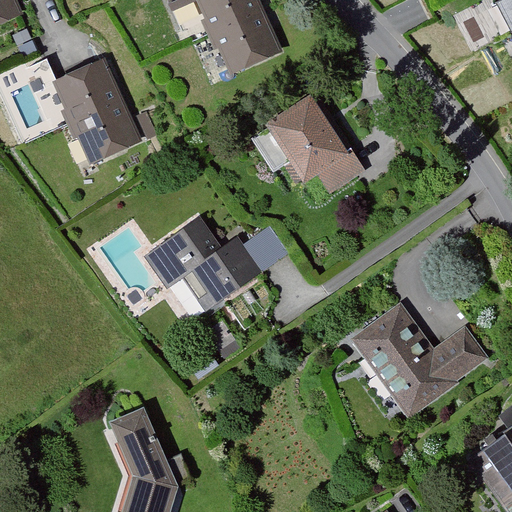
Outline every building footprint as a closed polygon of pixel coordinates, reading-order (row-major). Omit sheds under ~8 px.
[(14,0),(0,0),(0,27),(23,16),(14,0)] [(276,54),(250,0),(193,0),(192,1),(230,77),(276,54)] [(511,0),(494,0),(509,30),(511,29),(511,0)] [(99,66),(50,88),(84,165),(133,142),(99,66)] [(359,171),(311,101),(251,142),(271,172),(285,162),(299,183),(314,173),(327,192),(359,171)] [(135,117),(148,138),(157,132),(145,111),(135,117)] [(290,254),(270,227),(245,245),(239,237),(223,248),(201,216),(144,257),(167,290),(186,277),(210,311),(290,254)] [(432,353),(399,310),(352,346),(406,416),(484,357),(463,330),(432,353)] [(237,348),(220,329),(206,341),(223,360),(237,348)] [(162,511),(168,492),(135,416),(106,432),(129,484),(120,511),(162,511)] [(511,511),(511,429),(469,462),(508,511),(511,511)]
